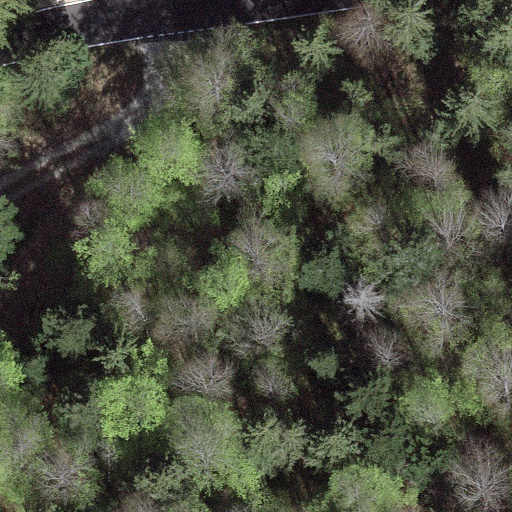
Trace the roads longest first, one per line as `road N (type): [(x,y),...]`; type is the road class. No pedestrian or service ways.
road 1 (track): [(204,8),(154,102),(0,200)]
road 2 (tertiary): [(263,0),(0,40)]
road 3 (track): [(0,300),(29,275),(121,128)]
